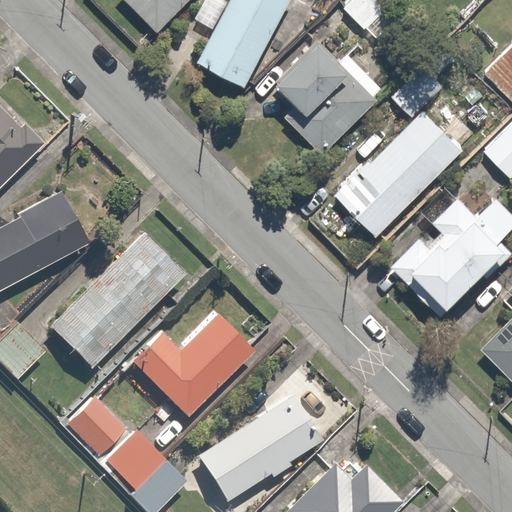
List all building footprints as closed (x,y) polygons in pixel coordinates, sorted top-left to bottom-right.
[(133,0),(159,26),(185,0),(133,0)] [(205,0),(195,19),(211,27),(196,56),(245,81),(286,0),(205,0)] [(345,0),(343,3),(363,22),(385,0),(345,0)] [(315,156),(388,85),(350,47),(339,57),(316,33),(254,94),(315,156)] [(511,100),(511,42),(483,72),(511,100)] [(390,93),(412,115),(423,105),(443,85),(421,63),(390,93)] [(0,180),(40,142),(0,100),(0,180)] [(412,115),(334,191),(375,234),(379,230),(439,172),(464,147),(423,105),(412,115)] [(511,174),(511,115),(481,147),(510,176),(511,174)] [(0,295),(97,242),(67,188),(0,225),(0,295)] [(442,230),(410,262),(452,305),(475,283),(511,248),(498,235),(511,221),(511,212),(494,194),(477,211),(457,191),(430,218),(442,230)] [(193,275),(136,225),(46,329),(103,378),(193,275)] [(511,281),(507,286),(511,291),(511,307),(475,343),(511,380),(511,281)] [(178,349),(155,328),(128,359),(190,414),(252,344),(213,309),(178,349)] [(1,330),(0,330),(0,362),(15,377),(44,349),(13,318),(1,330)] [(324,437),(284,385),(195,454),(236,506),(324,437)] [(90,456),(124,421),(92,389),(58,424),(90,456)] [(131,428),(101,458),(131,488),(127,492),(146,511),(181,477),(131,428)] [(350,476),(334,459),(282,507),(287,511),(388,511),(399,502),(363,464),(350,476)]
